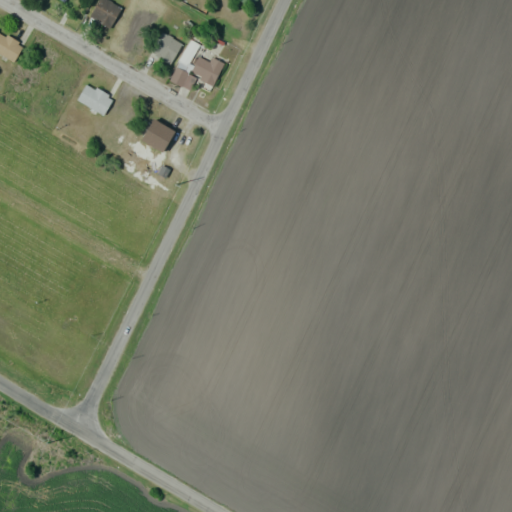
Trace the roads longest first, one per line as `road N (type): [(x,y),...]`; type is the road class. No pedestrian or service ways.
road 1 (residential): [(82,433),(150,278),(292,0)]
road 2 (residential): [(16,0),(228,126)]
road 3 (residential): [(0,187),(150,278)]
road 4 (tertiary): [(82,433),(224,511)]
